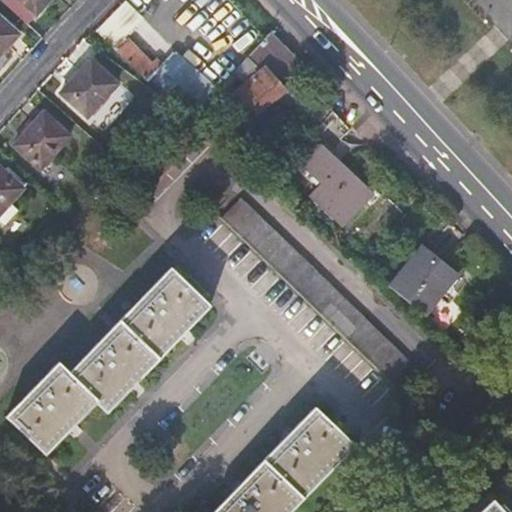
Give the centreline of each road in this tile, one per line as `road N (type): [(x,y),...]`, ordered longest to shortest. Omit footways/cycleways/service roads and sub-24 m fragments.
road 1 (secondary): [(511,229),(298,0)]
road 2 (residential): [(356,511),(511,362)]
road 3 (residential): [(0,118),(110,0)]
